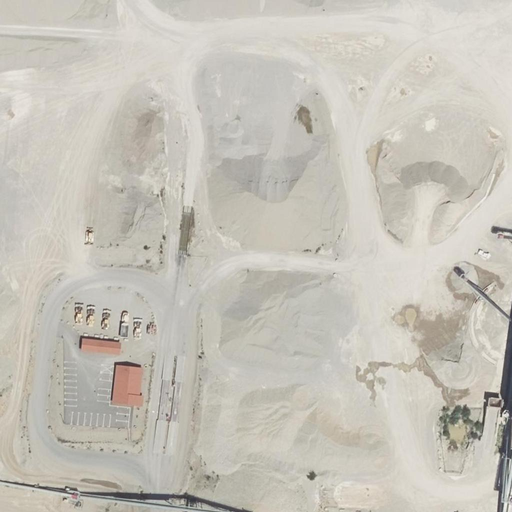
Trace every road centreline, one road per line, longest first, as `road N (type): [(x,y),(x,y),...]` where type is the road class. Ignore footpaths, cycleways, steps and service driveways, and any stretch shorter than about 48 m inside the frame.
road 1 (unknown): [(159,476),(49,449),(38,426),(40,386),(51,311),(69,285),(109,275),(177,289)]
road 2 (unknown): [(177,289),(189,169),(178,72),(209,40),(255,23)]
road 3 (unknown): [(413,244),(243,269),(176,328)]
road 4 (unknown): [(437,26),(330,11),(255,23)]
road 5 (unknown): [(159,476),(176,328)]
road 6 (unknown): [(511,144),(474,202),(413,244)]
